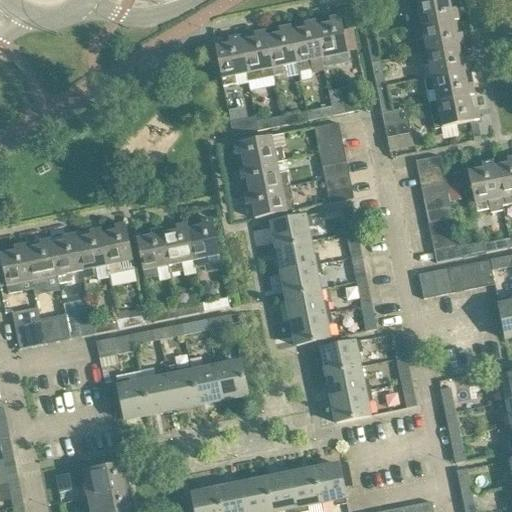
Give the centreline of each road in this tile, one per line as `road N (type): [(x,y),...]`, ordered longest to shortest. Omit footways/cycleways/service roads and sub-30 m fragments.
road 1 (residential): [(416,341),(371,122)]
road 2 (residential): [(35,511),(0,333)]
